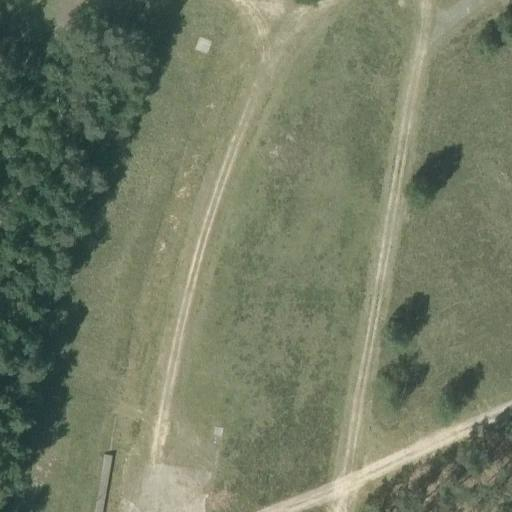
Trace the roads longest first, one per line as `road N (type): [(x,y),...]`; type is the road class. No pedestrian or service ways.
road 1 (track): [(356,511),(424,0)]
road 2 (track): [(253,0),(267,53),(172,350),(162,436)]
road 3 (track): [(273,511),(511,407)]
